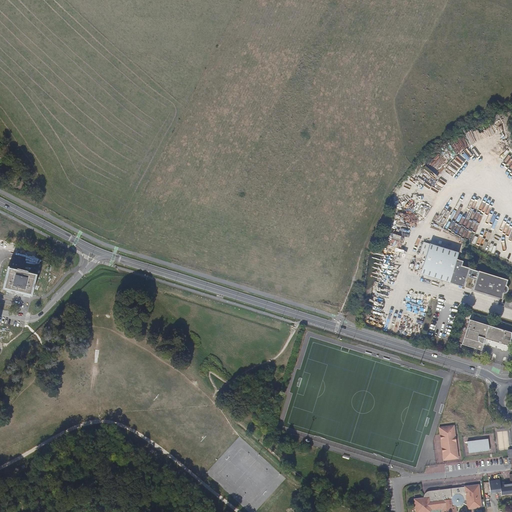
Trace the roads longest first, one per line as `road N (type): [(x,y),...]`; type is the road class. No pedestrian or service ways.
road 1 (residential): [(488,375),(95,248)]
road 2 (residential): [(0,313),(39,317),(95,248)]
